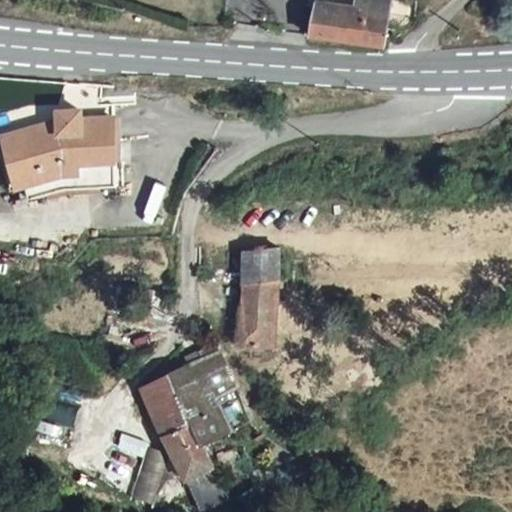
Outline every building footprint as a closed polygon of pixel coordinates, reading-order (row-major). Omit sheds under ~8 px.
[(296,33),(373,36),(377,12),(351,9),(351,11),(336,7),(304,0),(296,33)] [(353,0),(351,9),(377,12),(379,0),(353,0)] [(114,177),(114,169),(115,136),(88,132),(89,125),(73,123),(71,130),(59,131),(59,134),(12,143),(14,155),(19,180),(80,170),(114,177)] [(113,201),(114,177),(80,170),(19,180),(14,155),(12,143),(3,144),(11,193),(23,193),(26,206),(71,199),(113,201)] [(276,329),(280,250),(243,252),(242,345),(274,345),(276,329)] [(217,277),(217,264),(205,265),(205,277),(217,277)] [(235,378),(224,351),(191,367),(205,394),(220,386),(235,378)] [(216,413),(205,394),(191,367),(144,387),(163,435),(175,459),(204,511),(230,499),(207,445),(238,430),(229,408),(216,413)] [(229,408),(220,386),(205,394),(216,413),(229,408)] [(112,442),(114,422),(81,416),(78,436),(112,442)]
